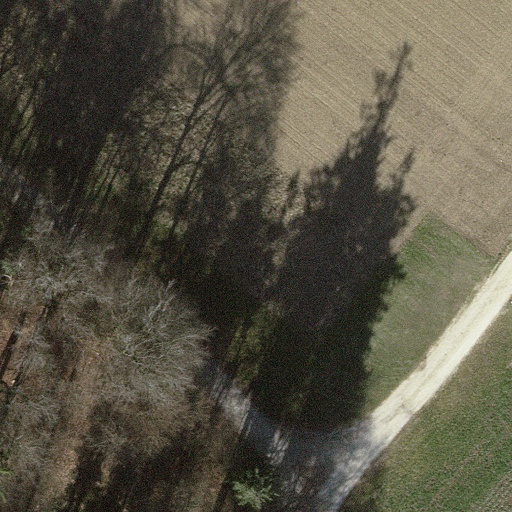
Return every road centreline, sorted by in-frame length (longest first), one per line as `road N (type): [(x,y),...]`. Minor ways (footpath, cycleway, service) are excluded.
road 1 (track): [(0,173),(71,231),(272,441),(296,511)]
road 2 (track): [(315,511),(461,345),(511,273)]
